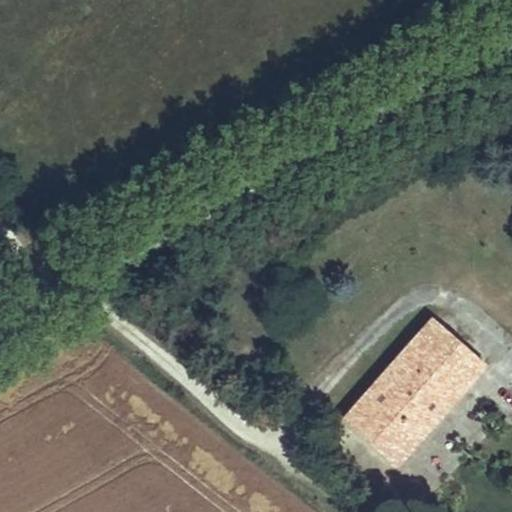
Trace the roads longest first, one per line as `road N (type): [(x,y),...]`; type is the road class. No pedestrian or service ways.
road 1 (primary): [(511,27),(0,310)]
road 2 (track): [(0,212),(61,276),(348,511)]
